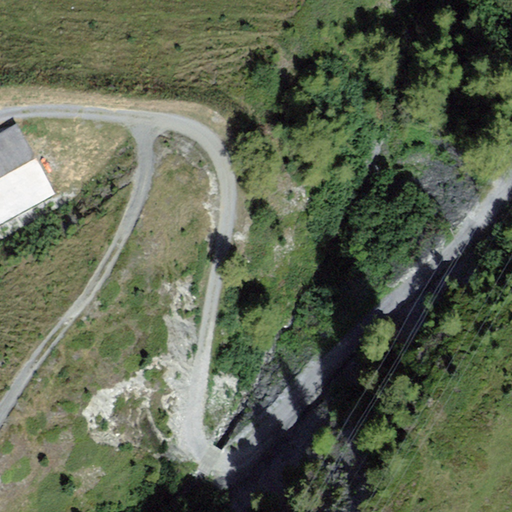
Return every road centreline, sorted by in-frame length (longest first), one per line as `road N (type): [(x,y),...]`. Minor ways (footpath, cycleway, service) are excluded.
road 1 (track): [(0,111),(190,128),(213,141),(227,169),(224,240),(194,433),(208,465),(226,469),(250,455),(511,175)]
road 2 (track): [(151,123),(126,219),(0,417)]
